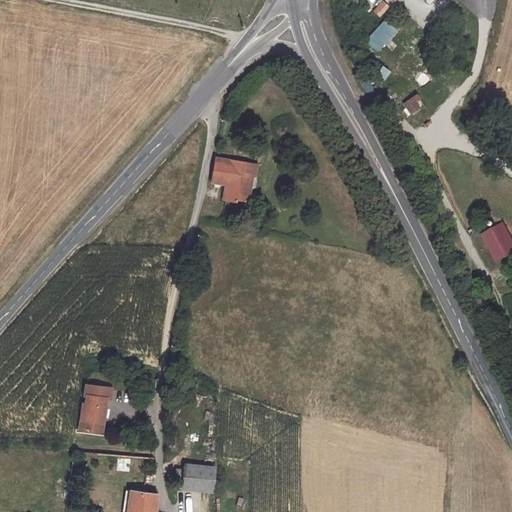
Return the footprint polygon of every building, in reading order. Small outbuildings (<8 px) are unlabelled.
[(379,0),(371,10),(378,16),(388,5),(383,0),(379,0)] [(384,19),(363,41),(376,53),(397,31),(384,19)] [(382,82),(389,73),(380,66),(373,75),(382,82)] [(414,94),(400,104),(409,116),(423,105),(414,94)] [(253,164),(213,155),(207,179),(222,182),(218,200),(229,203),(230,200),(238,202),(244,176),(251,178),(253,164)] [(511,241),(504,225),(492,232),(505,258),(511,254),(511,241)] [(80,412),(99,415),(103,415),(106,393),(109,394),(111,384),(85,380),(84,390),(85,390),(84,399),(82,398),(80,412)] [(103,415),(99,415),(80,412),(78,425),(101,428),(103,415)] [(183,481),(194,482),(196,463),(185,462),(183,481)] [(215,464),(196,463),(194,482),(214,483),(215,464)] [(155,511),(157,492),(157,490),(133,486),(130,507),(125,507),(124,511),(155,511)]
